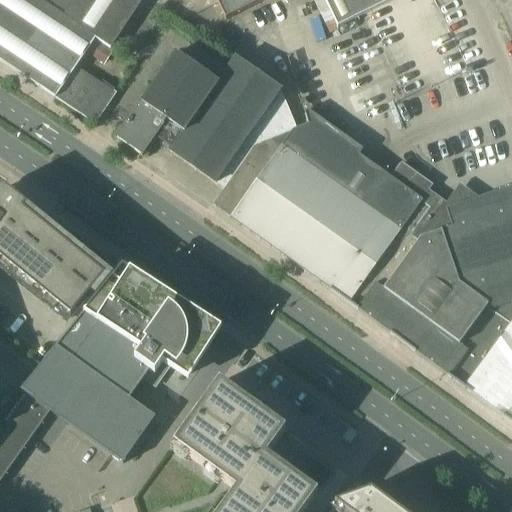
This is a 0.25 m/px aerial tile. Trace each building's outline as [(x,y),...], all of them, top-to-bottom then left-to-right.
[(75,68),(84,53),(104,66),(114,52),(111,50),(35,0),(0,0),(0,62),(95,125),(115,95),(75,68)] [(35,0),(111,50),(144,0),(35,0)] [(214,0),(225,21),(268,0),(214,0)] [(323,0),(337,29),(395,0),(323,0)] [(173,55),(116,139),(141,157),(153,139),(170,150),(168,153),(223,190),(252,148),(290,132),(297,129),(282,91),(280,87),(277,89),(234,58),(216,84),(173,55)] [(223,190),(211,207),(328,291),(357,309),(358,309),(380,326),(414,351),(416,353),(448,377),(464,389),(484,403),(511,423),(511,189),(449,211),(436,202),(436,201),(430,196),(431,195),(427,192),(432,186),(401,163),(390,178),(359,156),(363,151),(307,111),(305,114),(305,117),(308,125),(297,129),(290,132),(252,148),(223,190)] [(0,262),(71,320),(90,296),(104,279),(115,265),(40,213),(33,221),(23,213),(27,208),(14,198),(2,188),(0,190),(0,262)] [(77,323),(0,418),(0,482),(50,413),(123,465),(155,419),(129,400),(145,379),(155,386),(169,367),(185,378),(215,335),(135,278),(137,276),(122,267),(77,323)] [(312,503),(318,495),(267,458),(281,438),(279,436),(278,437),(268,429),(273,422),(232,393),(227,400),(216,392),(217,391),(215,390),(173,447),(177,450),(179,446),(189,454),(187,457),(207,472),(209,468),(219,475),(217,479),(235,492),(220,511),(304,511),(312,503)] [(371,493),(333,507),(339,511),(396,511),(380,500),(375,497),(371,493)]
